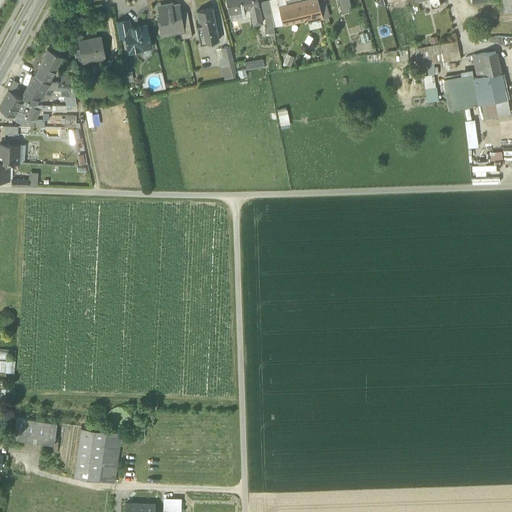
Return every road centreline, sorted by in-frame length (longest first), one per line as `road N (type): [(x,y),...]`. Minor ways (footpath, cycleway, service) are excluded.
road 1 (track): [(511,186),(235,195),(0,190)]
road 2 (unclassified): [(235,195),(245,511)]
